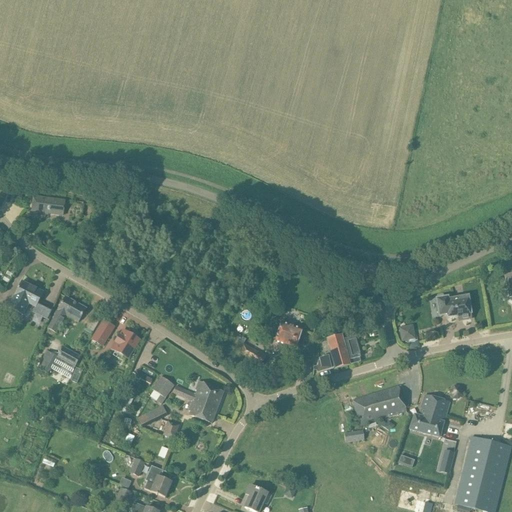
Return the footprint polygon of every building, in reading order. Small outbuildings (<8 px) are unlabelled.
[(23,192),(16,191),(14,200),(21,202),(23,192)] [(65,202),(33,198),(31,212),(63,216),(65,202)] [(21,283),(14,297),(8,309),(22,316),(28,304),(35,308),(33,313),(47,320),(53,309),(38,302),(43,294),(21,283)] [(459,299),(459,296),(436,300),(439,317),(442,317),(441,314),(446,313),(447,319),(458,318),(458,322),(471,320),(470,315),(467,298),(459,299)] [(86,310),(65,298),(47,330),(56,335),(66,318),(77,324),(86,310)] [(361,327),(356,307),(345,310),(348,319),(335,322),(338,333),(361,327)] [(104,320),(94,337),(102,342),(104,344),(114,327),(104,320)] [(281,323),(275,342),(284,345),(281,354),(292,358),(301,330),(281,323)] [(407,327),(399,329),(401,342),(414,339),(413,334),(409,335),(407,327)] [(353,338),(352,333),(326,341),(331,358),(328,359),(328,357),(318,360),(319,361),(317,362),(317,366),(313,368),(313,371),(316,372),(317,373),(334,368),(334,370),(360,363),(359,359),(360,358),(359,356),(359,355),(358,355),(358,356),(352,358),(347,342),(354,341),(355,341),(354,340),(355,340),(354,338),(353,338)] [(127,359),(138,341),(126,334),(124,336),(121,334),(115,343),(119,345),(115,351),(127,359)] [(259,354),(243,345),(238,354),(261,366),(266,357),(259,353),(259,354)] [(46,352),(37,369),(49,375),(52,370),(70,380),(75,368),(81,357),(80,357),(62,348),(57,357),(46,352)] [(174,386),(161,377),(152,391),(154,392),(150,398),(161,405),(174,386)] [(223,393),(199,382),(193,396),(175,389),(172,396),(191,403),(187,413),(190,414),(189,416),(211,425),(223,393)] [(398,387),(397,387),(398,387),(354,401),(352,402),(353,402),(356,412),(361,426),(406,412),(401,396),(398,387)] [(449,395),(453,399),(458,400),(461,397),(462,391),(459,388),(454,387),(450,390),(449,395)] [(424,396),(418,417),(414,416),(410,430),(439,438),(443,424),(449,403),(424,396)] [(167,416),(162,407),(156,410),(161,419),(167,416)] [(177,427),(168,424),(163,436),(173,439),(177,427)] [(364,441),(362,431),(344,434),(346,443),(364,441)] [(494,511),(511,448),(471,438),(454,505),(481,511),(494,511)] [(166,459),(168,449),(161,447),(159,457),(166,459)] [(401,456),(398,463),(412,469),(415,461),(401,456)] [(442,458),(439,473),(449,475),(453,461),(442,458)] [(145,464),(135,460),(129,474),(139,478),(145,464)] [(91,466),(90,469),(91,473),(95,474),(98,473),(100,469),(98,466),(95,465),(91,466)] [(163,472),(151,467),(145,481),(147,482),(144,490),(165,498),(171,484),(160,479),(163,472)] [(271,496),(249,486),(245,495),(250,497),(244,509),(251,511),(259,511),(263,503),(267,505),(271,496)] [(130,493),(121,489),(115,504),(124,508),(130,493)] [(154,511),(134,503),(130,511),(154,511)]
